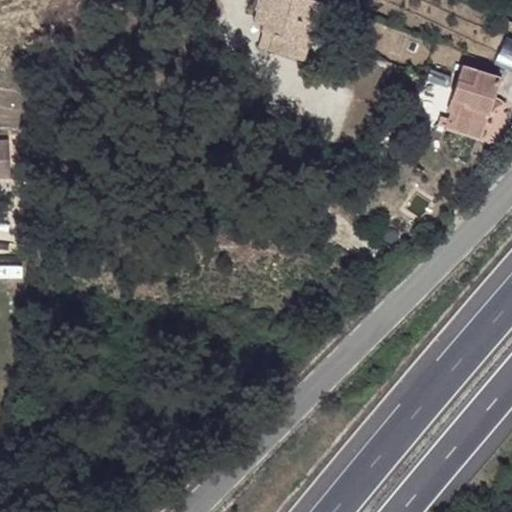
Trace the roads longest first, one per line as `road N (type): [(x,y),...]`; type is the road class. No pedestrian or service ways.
road 1 (tertiary): [(511,192),(184,511)]
road 2 (motorway): [(511,301),(334,511)]
road 3 (motorway): [(400,511),(511,376)]
